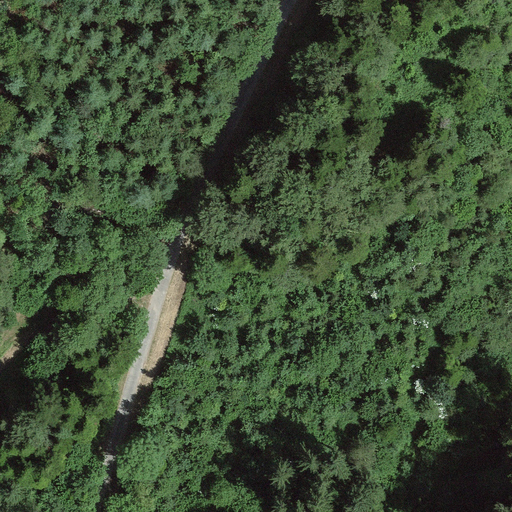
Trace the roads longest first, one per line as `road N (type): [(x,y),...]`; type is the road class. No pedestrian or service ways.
road 1 (unclassified): [(95,511),(162,288),(288,0)]
road 2 (track): [(0,355),(62,308),(162,288)]
